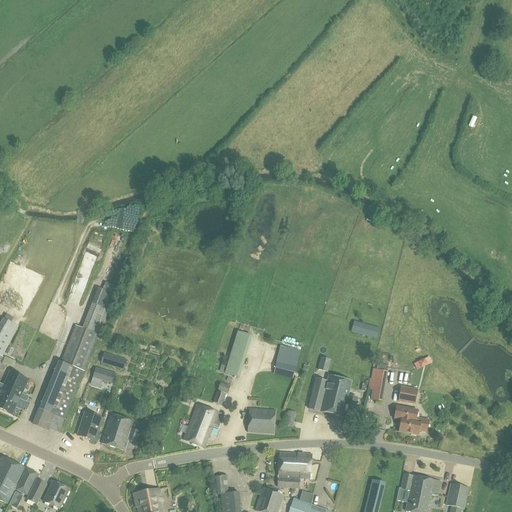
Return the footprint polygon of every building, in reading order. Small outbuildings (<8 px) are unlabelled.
[(3,319),(0,325),(0,356),(1,357),(17,327),(3,319)] [(354,321),(351,331),(377,339),(379,328),(354,321)] [(48,430),(49,428),(58,431),(98,333),(76,325),(58,369),(56,368),(33,424),(48,430)] [(248,342),(235,338),(225,374),(238,377),(248,342)] [(298,354),(278,350),(274,372),(294,376),(298,354)] [(127,361),(104,354),(101,364),(124,372),(127,361)] [(330,361),(321,358),(318,370),(328,372),(330,361)] [(95,369),(93,378),(102,381),(112,384),(115,375),(95,369)] [(9,373),(0,393),(0,409),(12,415),(27,381),(9,373)] [(348,396),(352,382),(329,377),(325,390),(314,387),(308,409),(352,419),(357,398),(348,396)] [(368,390),(372,391),(370,400),(382,401),(386,381),(370,379),(368,390)] [(217,392),(226,394),(227,394),(228,389),(219,386),(217,392)] [(401,388),(398,403),(415,405),(418,391),(401,388)] [(217,392),(216,392),(212,402),(222,405),(226,394),(217,392)] [(190,405),(193,397),(185,394),(182,402),(190,405)] [(184,440),(205,448),(215,424),(219,426),(224,415),(197,404),(184,440)] [(422,428),(427,429),(428,420),(416,418),(417,410),(396,406),(393,418),(401,419),(399,432),(418,436),(420,427),(422,427),(422,428)] [(247,433),(274,435),(276,410),(249,408),(247,433)] [(295,413),(288,411),(285,425),(292,427),(295,413)] [(103,418),(85,412),(78,435),(95,441),(103,418)] [(133,422),(111,414),(101,443),(124,451),(128,438),(137,441),(140,432),(143,433),(146,424),(140,422),(137,431),(131,429),(133,422)] [(290,488),(292,453),(280,452),(277,487),(290,488)] [(292,453),(290,488),(299,489),(299,479),(309,479),(311,455),(292,453)] [(11,496),(25,468),(1,456),(0,458),(0,499),(7,503),(11,496)] [(23,472),(25,473),(16,490),(29,496),(39,475),(25,468),(23,472)] [(427,511),(434,480),(404,474),(401,489),(409,491),(405,511),(407,511),(427,511)] [(215,477),(218,495),(220,495),(221,511),(241,511),(239,493),(226,496),(224,476),(215,477)] [(27,500),(37,505),(47,485),(37,480),(27,500)] [(53,482),(43,502),(59,510),(69,490),(53,482)] [(468,488),(451,484),(446,506),(452,507),(450,511),(460,511),(461,509),(464,509),(468,488)] [(259,511),(278,511),(284,495),(263,488),(256,511),(259,511)] [(162,511),(160,497),(158,489),(134,494),(136,506),(137,506),(138,511),(162,511)] [(289,511),(329,511),(330,511),(294,499),(289,511)]
